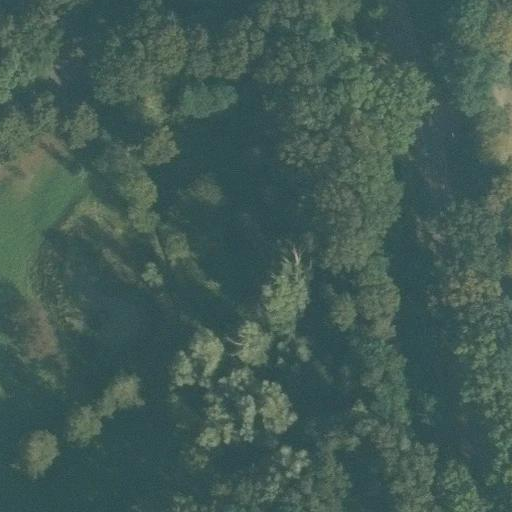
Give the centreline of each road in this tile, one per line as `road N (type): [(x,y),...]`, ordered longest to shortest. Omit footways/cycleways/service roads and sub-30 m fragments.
road 1 (unclassified): [(495,511),(472,442),(425,124),(393,0)]
road 2 (unclassified): [(0,127),(60,75),(97,0)]
